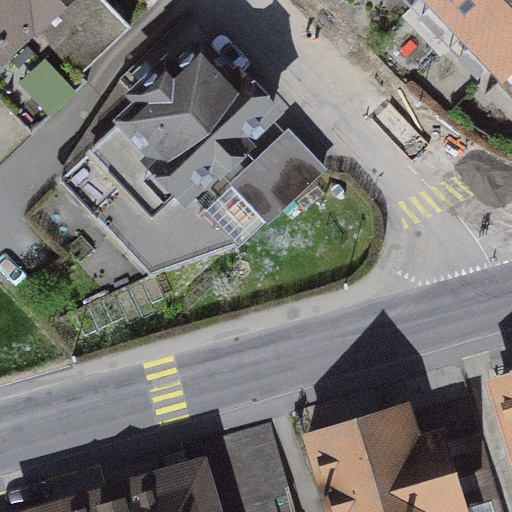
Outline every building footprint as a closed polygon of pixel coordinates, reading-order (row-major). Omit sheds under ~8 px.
[(0,0),(0,101),(31,134),(86,82),(79,75),(129,28),(102,0),(0,0)] [(430,0),(463,35),(499,0),(430,0)] [(511,0),(499,0),(463,35),(511,84),(511,0)] [(188,192),(242,145),(240,143),(270,115),(201,46),(174,72),(166,64),(134,95),(141,103),(61,179),(150,273),(238,243),(188,192)] [(196,472),(207,511),(502,511),(460,362),(294,411),(318,490),(329,486),(336,511),(294,511),(270,425),(188,448),(195,472),(196,472)] [(511,383),(498,387),(511,433),(511,383)] [(195,472),(110,497),(113,511),(207,511),(196,472),(195,472)] [(113,511),(110,497),(59,511),(113,511)]
